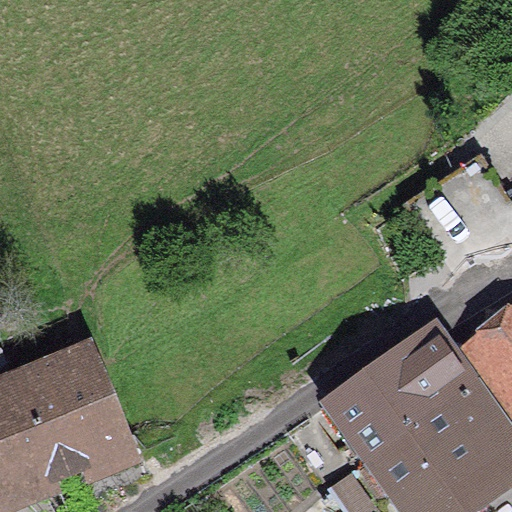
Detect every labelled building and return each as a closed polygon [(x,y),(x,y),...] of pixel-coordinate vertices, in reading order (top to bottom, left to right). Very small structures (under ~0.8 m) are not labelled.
[(469,168),(411,206),(453,270),(511,231),(511,208),(503,195),(492,203),(469,168)] [(511,321),(475,352),(511,397),(511,321)] [(431,342),(339,406),(374,456),(438,411),(441,416),(469,396),(431,342)] [(82,352),(0,385),(0,469),(7,487),(75,460),(90,498),(149,474),(133,436),(119,442),(82,352)] [(511,440),(476,390),(469,396),(441,416),(438,411),(374,456),(364,463),(397,511),(452,511),(498,480),(505,490),(511,485),(511,440)] [(354,470),(332,488),(352,511),(364,511),(379,500),(354,470)]
